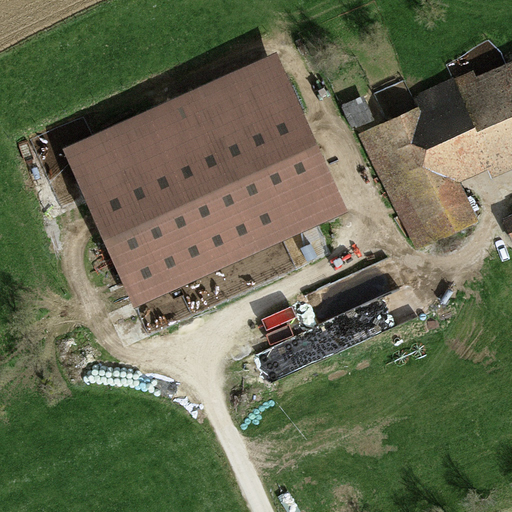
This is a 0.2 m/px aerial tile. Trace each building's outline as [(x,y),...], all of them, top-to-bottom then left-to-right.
[(353,218),(275,56),(62,158),(139,319),(353,218)] [(511,66),(453,91),(487,175),(511,164),(511,66)] [(487,175),(453,91),(417,105),(421,113),(362,137),(409,251),(478,222),(463,185),(487,175)] [(360,100),(340,108),(350,130),(369,122),(360,100)] [(333,117),(312,124),(316,138),(337,131),(333,117)] [(511,219),(503,224),(511,241),(511,219)]
